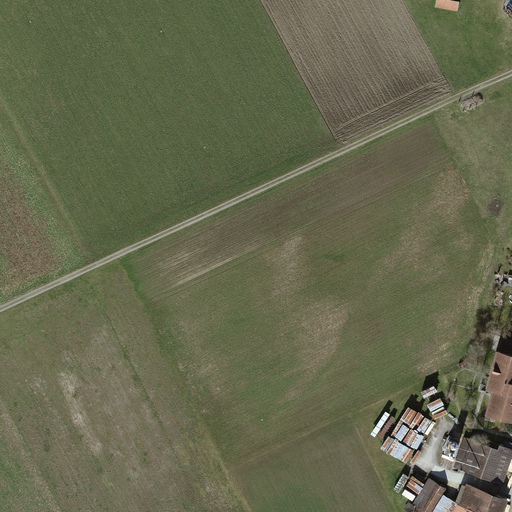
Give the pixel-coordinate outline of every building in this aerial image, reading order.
[(460,0),(436,0),(436,7),(459,11),(460,0)] [(511,338),(502,335),(486,388),(493,390),(485,414),(511,422),(511,338)] [(436,417),(449,411),(438,385),(425,390),(436,417)] [(511,463),(511,451),(465,436),(455,468),(505,484),(511,463)] [(415,472),(401,490),(413,500),(427,481),(415,472)] [(434,511),(449,490),(430,478),(416,500),(434,511)] [(501,511),(507,499),(467,484),(456,511),(501,511)]
